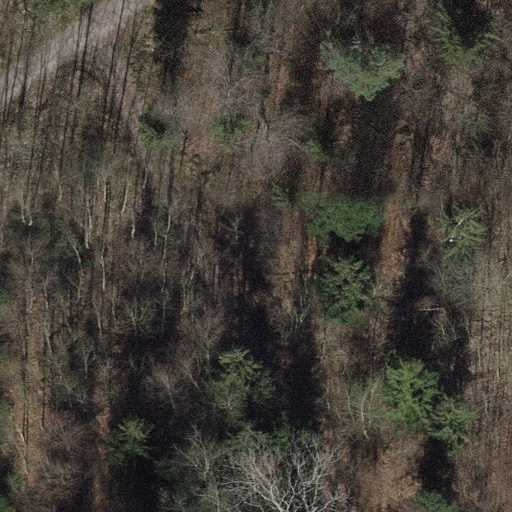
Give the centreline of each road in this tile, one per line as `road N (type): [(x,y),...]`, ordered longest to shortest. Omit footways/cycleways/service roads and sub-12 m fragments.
road 1 (track): [(334,511),(90,29)]
road 2 (track): [(0,94),(132,0)]
